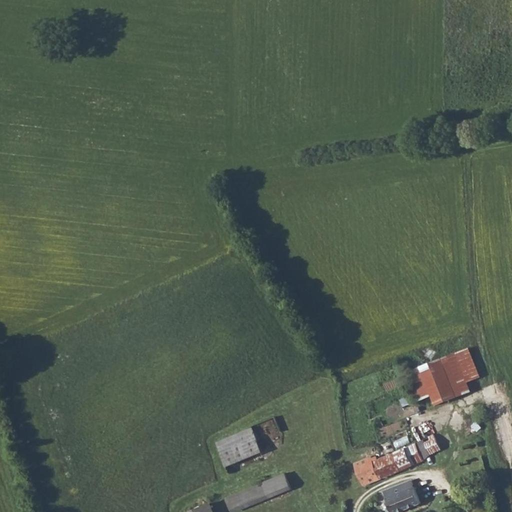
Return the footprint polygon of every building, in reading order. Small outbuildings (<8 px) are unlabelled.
[(458,354),(401,379),(417,416),(474,391),(458,354)] [(417,416),(401,379),(398,380),(414,417),(417,416)] [(385,429),(387,432),(410,423),(408,419),(385,429)] [(387,432),(395,452),(418,443),(410,423),(387,432)] [(253,427),(216,442),(230,474),(266,459),(253,427)] [(418,443),(395,452),(402,471),(423,463),(433,453),(455,443),(451,430),(418,443)] [(395,452),(378,459),(374,461),(381,480),(402,471),(395,452)] [(373,459),(356,465),(365,489),(369,487),(369,484),(381,480),(374,461),(373,459)] [(234,511),(294,489),(287,472),(228,495),(234,511)] [(402,486),(411,510),(429,502),(423,489),(419,491),(414,481),(402,486)] [(394,511),(405,511),(411,510),(402,486),(387,492),(394,511)] [(214,511),(211,503),(189,511),(214,511)]
